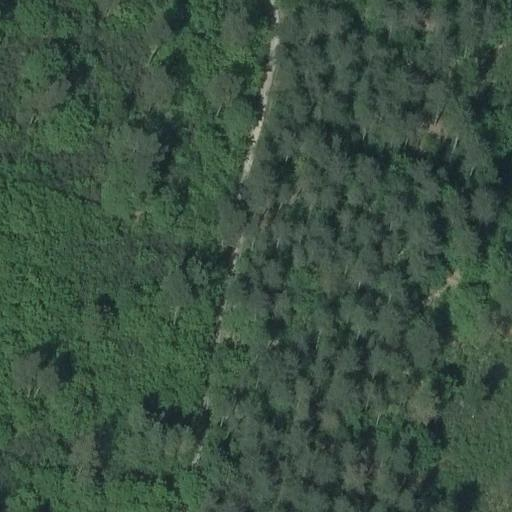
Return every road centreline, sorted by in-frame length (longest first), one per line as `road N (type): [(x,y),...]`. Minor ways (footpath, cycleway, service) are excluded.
road 1 (unknown): [(270,0),(273,22),(241,182),(241,233),(211,379),(210,450),(186,511)]
road 2 (track): [(0,182),(241,233)]
